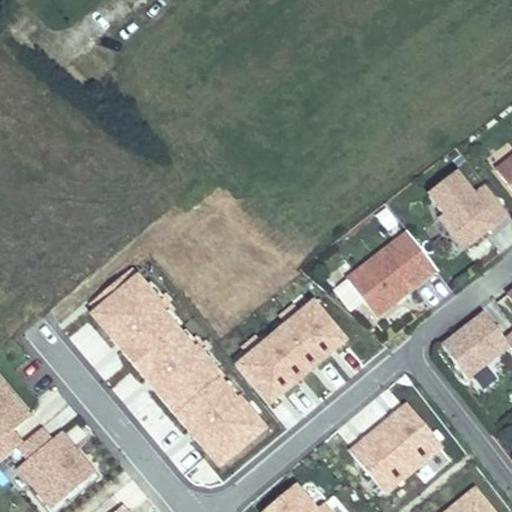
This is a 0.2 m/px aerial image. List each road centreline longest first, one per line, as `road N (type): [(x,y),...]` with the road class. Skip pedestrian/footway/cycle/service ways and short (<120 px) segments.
road 1 (residential): [(412,354),(215,511)]
road 2 (residential): [(35,337),(184,511)]
road 3 (residential): [(412,354),(414,375),(511,494)]
road 4 (residential): [(511,265),(423,335),(412,354)]
